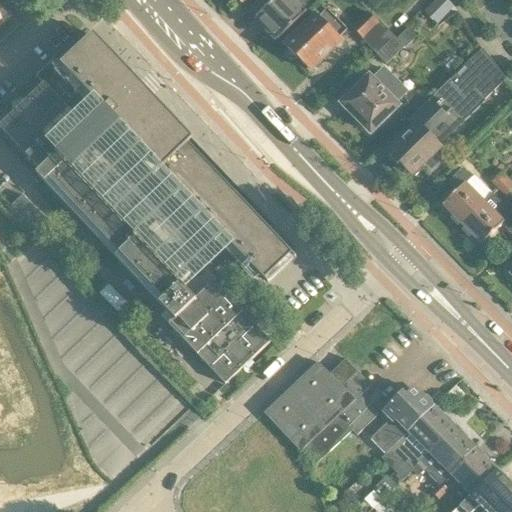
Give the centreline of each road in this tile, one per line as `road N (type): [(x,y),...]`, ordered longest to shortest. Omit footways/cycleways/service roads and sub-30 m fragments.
road 1 (residential): [(353,305),(78,4),(0,80)]
road 2 (residential): [(353,305),(166,480),(151,511)]
road 3 (secondary): [(398,257),(236,88)]
road 4 (secondary): [(511,371),(398,257)]
road 5 (secondary): [(126,0),(177,57),(236,88)]
